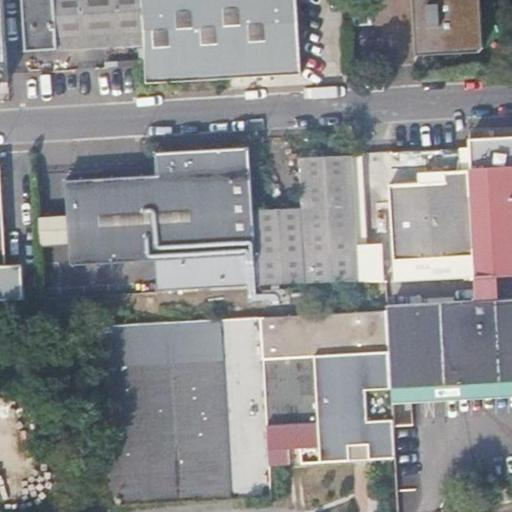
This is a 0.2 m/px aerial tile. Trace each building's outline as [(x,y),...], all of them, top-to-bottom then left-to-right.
[(142,42),(140,0),(18,0),(21,47),(142,42)] [(240,0),(140,0),(142,42),(143,64),(145,80),(245,76),(240,0)] [(240,0),(245,76),(300,74),(296,0),(240,0)] [(410,0),(412,28),(413,32),(413,56),(474,53),(480,47),(478,0),(410,0)] [(511,140),(467,142),(467,150),(473,272),(511,270),(511,140)] [(254,286),(250,209),(247,148),(240,148),(185,151),(185,149),(170,149),(169,152),(155,152),(156,172),(149,172),(153,258),(155,291),(254,286)] [(353,255),(349,154),(297,157),(300,207),(302,257),(353,255)] [(153,258),(149,172),(110,174),(63,176),(64,212),(65,242),(66,262),(153,258)] [(445,264),(470,264),(466,173),(441,174),(440,183),(386,186),(391,261),(445,259),(445,264)] [(302,257),(300,207),(250,209),(254,286),(304,284),(302,257)] [(64,212),(31,213),(32,243),(65,242),(64,212)] [(354,281),(353,255),(302,257),(304,284),(354,281)] [(511,304),(472,306),(383,311),(383,318),(385,389),(475,385),(511,383),(511,304)] [(101,352),(105,428),(109,510),(271,503),(270,470),(289,470),(289,454),(320,453),(320,469),(387,465),(385,391),(385,389),(383,318),(100,333),(101,352)]
